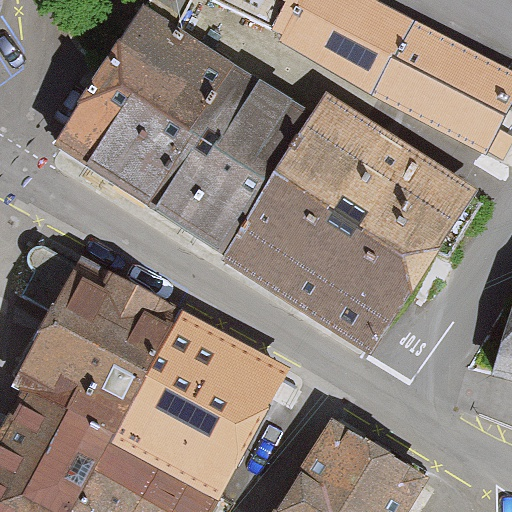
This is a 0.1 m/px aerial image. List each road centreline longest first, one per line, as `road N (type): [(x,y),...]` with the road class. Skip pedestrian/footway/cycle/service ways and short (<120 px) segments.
road 1 (residential): [(0,169),(334,375)]
road 2 (residential): [(404,412),(511,237)]
road 3 (residential): [(39,0),(48,51),(38,96),(0,156)]
road 4 (residential): [(334,375),(237,511)]
road 5 (residential): [(404,412),(511,467)]
